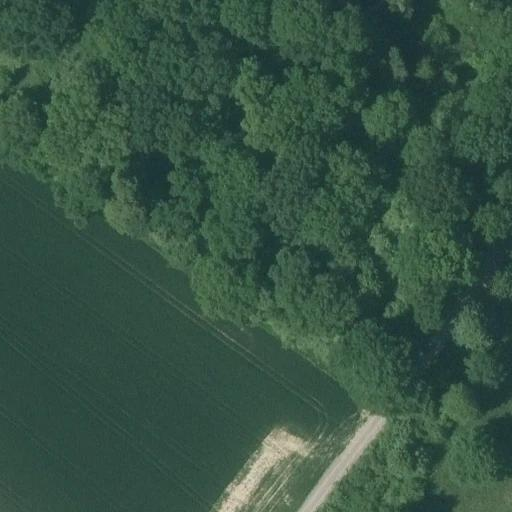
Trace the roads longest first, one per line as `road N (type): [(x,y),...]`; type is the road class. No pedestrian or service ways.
road 1 (track): [(381,407),(0,134)]
road 2 (track): [(511,234),(304,511)]
